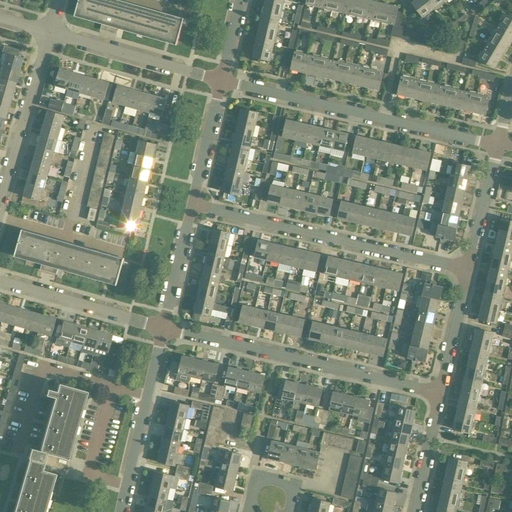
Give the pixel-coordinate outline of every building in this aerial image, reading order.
[(119,25),(170,40),(177,42),(183,21),(109,0),(78,0),(75,13),(102,21),(100,30),(116,35),(119,25)] [(265,0),(264,6),(281,10),(283,0),(265,0)] [(321,0),(320,7),(333,10),(335,0),(321,0)] [(335,0),(333,10),(346,13),(349,0),(335,0)] [(349,0),(346,13),(359,17),(363,0),(349,0)] [(366,0),(363,0),(359,17),(373,20),(377,2),(366,0)] [(433,9),(425,0),(415,0),(411,3),(422,17),(433,9)] [(425,0),(433,9),(443,1),(441,0),(425,0)] [(488,2),(486,0),(482,0),(477,4),(480,8),(488,2)] [(377,2),(373,20),(386,23),(390,5),(377,2)] [(470,10),(473,14),(480,8),(477,4),(470,10)] [(386,23),(393,24),(396,11),(397,7),(390,5),(386,23)] [(261,19),(278,23),(281,10),(264,6),(261,19)] [(399,26),(403,13),(396,11),(393,24),(399,26)] [(467,18),(465,14),(457,20),(460,24),(463,21),(465,23),(469,20),(467,18)] [(498,26),(511,33),(511,18),(505,14),(498,26)] [(258,31),(276,35),(278,23),(261,19),(258,31)] [(450,26),(452,29),(460,24),(457,20),(450,26)] [(397,37),(399,26),(393,24),(390,36),(397,37)] [(399,26),(397,37),(402,39),(405,27),(399,26)] [(492,37),(507,46),(511,37),(511,33),(498,26),(492,37)] [(405,27),(402,39),(408,40),(411,29),(405,27)] [(411,29),(408,40),(414,41),(417,30),(411,29)] [(417,30),(414,41),(420,43),(422,31),(417,30)] [(255,44),(273,48),(276,35),(258,31),(255,44)] [(422,31),(420,43),(426,44),(428,33),(422,31)] [(428,33),(426,44),(431,45),(434,34),(428,33)] [(434,34),(431,45),(437,47),(440,36),(434,34)] [(440,36),(437,47),(443,48),(446,37),(440,36)] [(446,37),(443,48),(449,50),(452,38),(446,37)] [(485,47),(501,57),(507,46),(492,37),(485,47)] [(452,38),(449,50),(455,51),(457,40),(452,38)] [(388,47),(390,41),(382,39),(380,45),(388,47)] [(457,40),(455,51),(461,52),(464,41),(457,40)] [(273,48),(255,44),(252,56),(270,60),(273,48)] [(364,49),(373,51),(373,53),(375,47),(365,44),(364,49)] [(1,53),(4,53),(1,66),(18,70),(21,58),(17,56),(18,50),(3,45),(1,53)] [(386,56),(388,50),(375,47),(373,53),(386,56)] [(501,57),(485,47),(478,59),(494,68),(501,57)] [(282,63),(289,65),(292,52),(285,50),(282,63)] [(303,72),(308,54),(295,51),(291,69),(303,72)] [(316,75),(320,57),(308,54),(303,72),(316,75)] [(419,57),(406,54),(404,61),(418,64),(419,57)] [(328,78),(332,60),(320,57),(316,75),(328,78)] [(461,64),(475,68),(476,61),(463,58),(461,64)] [(341,81),(345,63),(332,60),(328,78),(341,81)] [(353,84),(357,66),(345,63),(341,81),(353,84)] [(18,70),(1,66),(0,68),(0,78),(14,83),(18,70)] [(365,86),(369,69),(357,66),(353,84),(365,86)] [(67,89),(72,72),(59,69),(55,86),(67,89)] [(369,69),(365,86),(378,90),(382,72),(369,69)] [(72,72),(67,89),(79,93),(84,76),(72,72)] [(494,75),(481,72),(480,76),(480,77),(480,78),(493,81),(494,75)] [(84,76),(79,93),(92,96),(96,79),(84,76)] [(410,97),(414,80),(401,77),(397,94),(410,97)] [(14,83),(0,78),(0,91),(11,95),(14,83)] [(96,79),(92,96),(104,100),(109,83),(96,79)] [(422,100),(426,83),(414,80),(410,97),(422,100)] [(434,103),(439,86),(426,83),(422,100),(434,103)] [(125,106),(130,89),(117,85),(112,102),(125,106)] [(447,106),(451,89),(439,86),(434,103),(447,106)] [(130,89),(125,106),(137,109),(142,92),(130,89)] [(459,109),(463,91),(451,89),(447,106),(459,109)] [(11,95),(0,91),(0,104),(7,107),(11,95)] [(472,112),(476,94),(463,91),(459,109),(472,112)] [(142,92),(137,109),(149,113),(154,95),(142,92)] [(476,94),(472,112),(485,115),(489,97),(476,94)] [(154,95),(149,113),(162,116),(160,123),(167,125),(172,110),(164,108),(167,99),(154,95)] [(62,106),(64,101),(59,99),(58,101),(50,99),(50,100),(41,97),(39,105),(61,111),(63,106),(62,106)] [(71,105),(70,108),(63,106),(61,111),(73,115),(75,107),(71,105)] [(85,119),(87,113),(79,111),(80,108),(75,107),(73,115),(77,116),(85,119)] [(102,123),(108,125),(113,111),(106,109),(102,123)] [(239,121),(255,125),(258,113),(241,109),(241,110),(240,110),(238,117),(239,117),(239,121)] [(44,123),(61,128),(64,115),(47,110),(44,123)] [(277,130),(280,116),(273,115),(270,128),(277,130)] [(86,121),(80,120),(77,128),(83,129),(86,121)] [(294,139),(298,122),(286,120),(282,137),(294,139)] [(236,132),(252,136),(255,125),(239,121),(238,124),(236,124),(235,131),(236,131),(236,132)] [(298,122),(294,139),(307,142),(311,125),(298,122)] [(40,135),(57,140),(61,128),(44,123),(40,135)] [(311,125),(307,142),(319,145),(323,128),(311,125)] [(132,126),(130,132),(143,135),(145,130),(132,126)] [(323,128),(319,145),(331,148),(335,131),(323,128)] [(151,137),(155,139),(156,139),(157,133),(145,130),(143,135),(151,137)] [(335,131),(331,148),(344,151),(348,134),(335,131)] [(233,144),(250,148),(252,136),(236,132),(236,133),(234,133),(233,140),(234,140),(233,144)] [(103,139),(113,141),(114,135),(104,133),(103,139)] [(37,147),(54,152),(57,140),(40,135),(37,147)] [(365,156),(369,139),(356,136),(352,153),(365,156)] [(112,147),(113,141),(103,139),(102,144),(112,147)] [(369,139),(365,156),(377,159),(381,141),(369,139)] [(136,153),(153,157),(156,144),(139,140),(136,153)] [(381,141),(377,159),(389,162),(393,144),(381,141)] [(110,152),(112,147),(102,144),(100,150),(110,152)] [(230,156),(247,159),(250,148),(233,144),(232,148),(231,147),(229,154),(231,155),(230,156)] [(393,144),(389,162),(401,165),(405,147),(393,144)] [(33,159),(50,164),(54,152),(37,147),(33,159)] [(405,147),(401,165),(414,167),(418,150),(405,147)] [(109,158),(110,152),(100,150),(99,156),(109,158)] [(418,150),(414,167),(426,170),(431,153),(418,150)] [(153,157),(136,153),(133,165),(150,169),(153,157)] [(274,153),(273,158),(289,162),(291,156),(274,153)] [(108,164),(109,158),(99,156),(97,161),(108,164)] [(228,167),(244,171),(247,159),(230,156),(229,156),(227,163),(229,163),(228,167)] [(301,165),(303,159),(291,156),(289,162),(301,165)] [(30,172),(47,176),(50,164),(33,159),(30,172)] [(314,168),(315,162),(303,159),(301,165),(314,168)] [(438,172),(441,161),(432,159),(430,170),(435,171),(438,172)] [(273,161),(270,174),(275,176),(277,169),(287,171),(289,165),(273,161)] [(326,171),(327,165),(315,162),(314,168),(326,171)] [(328,162),(327,165),(326,171),(325,172),(342,176),(344,169),(345,166),(328,162)] [(450,175),(467,179),(470,166),(453,162),(450,175)] [(150,169),(133,165),(130,177),(148,181),(150,169)] [(293,166),(291,172),(299,174),(301,168),(293,166)] [(105,175),(106,169),(96,167),(95,172),(105,175)] [(225,179),(242,183),(244,171),(228,167),(227,171),(225,171),(224,178),(225,178),(225,179)] [(308,176),(309,170),(301,168),(299,174),(308,176)] [(351,178),(352,177),(359,178),(361,173),(344,169),(342,176),(351,178)] [(325,173),(313,171),(312,177),(324,180),(325,174),(325,173)] [(26,184),(43,189),(47,176),(30,172),(26,184)] [(104,181),(105,175),(95,172),(93,178),(104,181)] [(337,183),(338,180),(341,181),(342,176),(325,172),(325,173),(325,174),(324,180),(337,183)] [(467,179),(450,175),(447,187),(464,191),(467,179)] [(148,181),(130,177),(127,189),(145,194),(148,181)] [(402,182),(400,188),(408,190),(410,184),(407,184),(408,179),(401,177),(400,182),(402,182)] [(102,186),(104,181),(93,178),(92,184),(102,186)] [(242,183),(225,179),(225,180),(223,180),(222,187),(223,187),(222,191),(239,195),(242,183)] [(43,189),(26,184),(23,196),(40,201),(43,189)] [(91,190),(101,192),(102,186),(92,184),(91,190)] [(279,205),(283,188),(271,185),(267,202),(279,205)] [(263,188),(259,187),(257,186),(254,200),(260,201),(263,188)] [(394,196),(395,190),(383,187),(382,194),(394,196)] [(464,191),(447,187),(444,199),(461,203),(464,191)] [(292,208),(296,191),(283,188),(279,205),(292,208)] [(145,194),(127,189),(124,202),(142,206),(145,194)] [(101,192),(91,190),(89,195),(100,198),(101,192)] [(406,199),(408,193),(395,190),(394,196),(406,199)] [(304,211),(308,193),(296,191),(292,208),(304,211)] [(64,195),(59,193),(56,201),(62,203),(64,195)] [(316,214),(320,196),(308,193),(304,211),(316,214)] [(414,201),(416,195),(408,193),(406,199),(414,201)] [(100,198),(89,195),(88,201),(98,203),(100,198)] [(320,196),(316,214),(329,217),(333,199),(320,196)] [(461,203),(444,199),(442,211),(459,215),(461,203)] [(97,209),(98,203),(88,201),(87,207),(90,207),(97,209)] [(349,221),(353,204),(341,201),(336,218),(349,221)] [(142,206),(124,202),(121,214),(139,218),(142,206)] [(361,224),(365,207),(353,204),(349,221),(361,224)] [(94,221),(97,209),(90,207),(87,219),(94,221)] [(374,227),(378,210),(365,207),(361,224),(374,227)] [(402,216),(398,233),(411,236),(415,219),(408,217),(410,210),(404,208),(402,216)] [(104,219),(106,210),(100,209),(98,217),(104,219)] [(386,230),(390,213),(378,210),(374,227),(386,230)] [(459,215),(442,211),(439,224),(456,228),(459,215)] [(398,233),(402,216),(390,213),(386,230),(398,233)] [(139,218),(121,214),(118,227),(136,231),(139,218)] [(511,220),(502,219),(499,231),(511,234),(511,220)] [(97,220),(97,221),(95,227),(108,230),(110,223),(97,220)] [(456,228),(439,224),(431,222),(429,231),(430,231),(433,235),(435,235),(435,237),(440,238),(440,241),(446,242),(446,239),(453,241),(456,228)] [(210,241),(227,245),(230,233),(213,229),(212,233),(211,233),(209,240),(210,240),(210,241)] [(511,234),(499,231),(496,244),(511,247),(511,234)] [(117,282),(122,264),(123,261),(21,232),(15,253),(42,261),(40,269),(56,274),(59,265),(117,282)] [(244,249),(248,250),(252,237),(245,235),(242,248),(244,249)] [(266,260),(270,242),(258,239),(253,257),(266,260)] [(207,253),(224,256),(227,245),(210,241),(210,242),(209,242),(207,249),(208,249),(207,253)] [(270,242),(266,260),(279,263),(283,245),(270,242)] [(511,254),(511,247),(496,244),(493,256),(511,261),(511,254)] [(283,245),(279,263),(291,265),(295,248),(283,245)] [(295,248),(291,265),(303,268),(307,251),(295,248)] [(307,251),(303,268),(316,272),(320,254),(307,251)] [(205,264),(221,268),(224,256),(207,253),(207,256),(205,256),(204,263),(205,263),(205,264)] [(336,276),(340,259),(328,256),(324,273),(336,276)] [(490,269),(508,273),(511,261),(493,256),(490,269)] [(340,259),(336,276),(349,279),(353,262),(340,259)] [(353,262),(349,279),(361,282),(365,265),(353,262)] [(221,268),(205,264),(204,265),(203,265),(202,272),(203,272),(202,276),(218,280),(223,281),(224,277),(219,276),(221,268)] [(365,265),(361,282),(373,285),(377,268),(365,265)] [(377,268),(373,285),(385,288),(389,271),(377,268)] [(487,281),(505,285),(508,273),(490,269),(487,281)] [(389,271),(385,288),(398,291),(402,274),(389,271)] [(262,277),(246,273),(244,278),(261,282),(262,277)] [(199,288),(216,292),(218,280),(202,276),(201,280),(200,280),(198,287),(199,287),(199,288)] [(292,283),(287,282),(286,288),(298,291),(299,285),(300,285),(300,282),(292,281),(292,283)] [(422,296),(439,300),(440,300),(443,287),(435,286),(436,283),(430,281),(429,284),(424,283),(424,284),(422,284),(417,285),(416,286),(414,294),(422,296)] [(505,285),(487,281),(484,294),(502,298),(505,285)] [(246,288),(254,290),(256,284),(248,282),(246,288)] [(315,295),(323,297),(324,292),(323,291),(324,285),(318,283),(315,295)] [(197,299),(213,303),(216,292),(199,288),(199,289),(198,289),(196,296),(197,296),(197,299)] [(273,288),(271,294),(283,297),(285,291),(273,288)] [(289,292),(288,298),(296,300),(297,294),(289,292)] [(332,293),(331,299),(343,302),(345,296),(332,293)] [(303,302),(305,296),(297,294),(296,300),(303,302)] [(502,298),(484,294),(481,306),(499,310),(502,298)] [(345,296),(343,302),(355,305),(357,299),(345,296)] [(439,300),(422,296),(419,308),(436,312),(439,300)] [(235,309),(229,307),(213,304),(213,303),(197,299),(196,303),(195,303),(193,310),(194,310),(194,312),(210,315),(211,309),(227,313),(226,320),(232,322),(235,309)] [(364,307),(365,301),(357,299),(355,305),(364,307)] [(5,304),(0,321),(13,325),(18,308),(5,304)] [(251,325),(255,308),(242,305),(238,322),(251,325)] [(499,310),(481,306),(478,319),(496,323),(499,310)] [(18,308),(13,325),(25,328),(30,311),(18,308)] [(263,328),(267,311),(255,308),(251,325),(263,328)] [(436,312),(419,308),(416,320),(433,325),(436,312)] [(30,311),(25,328),(37,332),(42,315),(30,311)] [(275,331),(279,314),(267,311),(263,328),(275,331)] [(288,334),(292,317),(279,314),(275,331),(288,334)] [(392,317),(388,316),(379,314),(378,320),(391,322),(392,317)] [(42,315),(37,332),(40,333),(50,336),(55,319),(42,315)] [(292,317),(288,334),(301,337),(305,320),(292,317)] [(433,325),(416,320),(413,333),(430,337),(433,325)] [(56,337),(54,344),(61,346),(63,339),(70,341),(75,324),(62,321),(57,338),(56,337)] [(321,341),(325,325),(312,321),(308,338),(321,341)] [(75,324),(70,341),(82,345),(87,328),(75,324)] [(511,325),(505,324),(503,330),(511,332),(511,325)] [(333,344),(337,328),(325,325),(321,341),(333,344)] [(87,328),(82,345),(94,348),(99,331),(87,328)] [(345,347),(349,331),(337,328),(333,344),(345,347)] [(473,342),(491,346),(494,333),(476,329),(473,342)] [(502,336),(511,338),(511,332),(503,330),(502,336)] [(99,331),(94,348),(107,352),(111,335),(99,331)] [(358,350),(362,334),(349,331),(345,347),(358,350)] [(430,337),(413,333),(411,345),(428,349),(430,337)] [(370,353),(374,337),(362,334),(358,350),(370,353)] [(44,338),(39,337),(36,336),(32,348),(31,353),(39,356),(41,350),(44,338)] [(374,337),(370,353),(383,357),(387,340),(374,337)] [(21,344),(12,342),(10,348),(19,350),(21,344)] [(470,354),(488,358),(491,346),(473,342),(470,354)] [(428,349),(411,345),(410,345),(403,343),(401,352),(401,353),(401,352),(405,356),(407,357),(407,358),(412,359),(411,362),(417,363),(418,360),(425,362),(428,350),(428,349)] [(19,353),(16,361),(15,365),(21,367),(25,355),(19,353)] [(467,366),(485,370),(488,358),(470,354),(467,366)] [(64,363),(65,357),(58,355),(56,361),(64,363)] [(190,376),(194,359),(182,356),(178,373),(190,376)] [(65,357),(64,363),(72,365),(73,359),(65,357)] [(397,365),(404,368),(407,360),(399,358),(397,365)] [(194,359),(190,376),(202,379),(206,361),(194,359)] [(206,361),(202,379),(214,382),(218,364),(206,361)] [(21,367),(15,365),(12,377),(18,378),(21,367)] [(464,379),(482,383),(485,370),(467,366),(464,379)] [(236,387),(241,370),(228,367),(224,384),(236,387)] [(241,370),(236,387),(248,390),(252,372),(241,370)] [(252,372),(248,390),(260,393),(265,375),(252,372)] [(18,378),(12,377),(9,388),(15,390),(18,378)] [(461,391),(479,395),(482,383),(464,379),(461,391)] [(294,401),(298,383),(286,380),(281,398),(294,401)] [(12,511),(43,511),(54,473),(52,473),(52,471),(62,474),(68,475),(70,468),(72,461),(67,459),(67,458),(86,391),(57,383),(57,384),(58,384),(55,392),(46,389),(45,395),(54,398),(38,451),(30,448),(28,453),(27,457),(28,458),(27,460),(12,511)] [(212,383),(209,398),(215,399),(219,385),(212,383)] [(298,383),(294,401),(306,404),(310,386),(298,383)] [(221,401),(225,386),(219,385),(215,399),(221,401)] [(310,386),(306,404),(318,407),(322,389),(310,386)] [(189,390),(177,387),(175,387),(173,393),(187,397),(189,390)] [(15,390),(9,388),(5,400),(11,401),(15,390)] [(341,412),(345,394),(333,391),(329,409),(341,412)] [(459,404),(476,408),(479,395),(461,391),(459,404)] [(406,402),(407,395),(392,392),(391,399),(406,402)] [(345,394),(341,412),(353,415),(357,397),(345,394)] [(369,400),(357,397),(353,415),(359,416),(358,420),(370,423),(371,419),(372,414),(373,411),(374,407),(368,406),(369,400)] [(11,401),(5,400),(2,399),(1,404),(4,405),(2,411),(8,413),(11,401)] [(276,399),(272,413),(279,414),(283,400),(276,399)] [(169,413),(186,418),(189,405),(172,401),(169,413)] [(190,408),(205,411),(206,404),(192,401),(190,408)] [(380,418),(384,404),(377,402),(374,416),(380,418)] [(456,416),(473,420),(476,408),(459,404),(456,416)] [(217,413),(223,415),(225,408),(213,406),(211,412),(217,413)] [(395,419),(413,423),(416,411),(398,407),(395,419)] [(316,408),(313,422),(319,424),(323,410),(316,408)] [(2,411),(0,410),(0,423),(5,424),(8,413),(2,411)] [(326,425),(329,411),(323,410),(319,424),(326,425)] [(223,415),(217,413),(211,412),(210,418),(222,421),(223,415)] [(166,425),(183,429),(186,418),(169,413),(166,425)] [(242,419),(254,422),(255,415),(243,413),(242,419)] [(473,420),(456,416),(453,429),(470,433),(473,420)] [(222,421),(210,418),(209,424),(220,426),(222,421)] [(254,422),(242,419),(241,425),(247,426),(252,428),(254,422)] [(413,423),(395,419),(392,431),(410,435),(413,423)] [(270,423),(266,437),(273,439),(277,425),(270,423)] [(220,426),(209,424),(207,429),(219,432),(220,426)] [(163,437),(181,441),(183,429),(166,425),(163,437)] [(252,428),(247,426),(241,425),(239,431),(251,434),(252,428)] [(219,432),(207,429),(206,435),(218,438),(219,432)] [(410,435),(392,431),(390,443),(407,447),(410,435)] [(327,445),(330,433),(324,432),(320,446),(321,446),(327,448),(328,445),(327,445)] [(330,433),(327,445),(328,445),(333,446),(336,434),(330,433)] [(336,434),(333,446),(339,448),(339,447),(342,436),(336,434)] [(204,441),(216,444),(216,443),(218,438),(206,435),(204,441)] [(482,441),(495,444),(496,438),(483,435),(482,441)] [(342,436),(339,447),(339,448),(344,449),(347,437),(342,436)] [(160,449),(178,453),(181,441),(163,437),(160,449)] [(347,437),(344,449),(351,451),(354,439),(347,437)] [(511,441),(499,439),(498,445),(511,448),(511,443),(511,441)] [(363,453),(365,442),(358,440),(356,452),(363,453)] [(216,444),(204,441),(203,447),(217,451),(219,444),(216,443),(216,444)] [(280,461),(280,460),(284,443),(271,441),(267,458),(280,461)] [(291,464),(296,446),(284,443),(280,460),(280,461),(291,464)] [(407,447),(390,443),(387,454),(404,459),(407,447)] [(303,467),(308,449),(296,446),(291,464),(303,467)] [(209,449),(203,447),(201,458),(207,459),(209,449)] [(160,449),(157,461),(175,465),(178,453),(160,449)] [(308,449),(303,467),(316,469),(320,452),(308,449)] [(221,462),(239,466),(241,454),(224,450),(221,462)] [(404,459),(387,454),(384,466),(402,471),(404,459)] [(348,461),(360,464),(362,457),(350,455),(348,461)] [(447,471),(464,475),(467,462),(450,458),(447,471)] [(479,466),(493,470),(494,463),(481,460),(479,466)] [(360,464),(348,461),(347,467),(353,468),(359,470),(360,464)] [(239,466),(221,462),(218,474),(236,478),(239,466)] [(508,473),(510,467),(497,464),(496,470),(508,473)] [(191,468),(177,465),(176,471),(190,474),(191,468)] [(402,471),(384,466),(381,479),(399,483),(402,471)] [(359,470),(353,468),(347,467),(346,473),(357,476),(359,470)] [(152,484),(170,488),(173,475),(155,471),(152,484)] [(174,477),(188,481),(190,474),(176,471),(174,477)] [(444,483),(461,487),(464,475),(447,471),(444,483)] [(357,476),(346,473),(344,479),(356,481),(357,476)] [(365,474),(361,473),(359,479),(378,483),(379,477),(365,474)] [(236,478),(218,474),(215,486),(233,491),(236,478)] [(356,481),(344,479),(343,485),(355,487),(356,481)] [(360,497),(363,487),(376,490),(378,483),(359,479),(355,496),(360,497)] [(213,485),(199,482),(198,488),(212,491),(213,485)] [(441,496),(458,500),(461,487),(444,483),(441,496)] [(149,495),(150,496),(167,500),(170,488),(152,484),(149,495)] [(355,487),(343,485),(342,490),(353,493),(355,487)] [(196,494),(210,498),(212,491),(198,488),(196,494)] [(376,501),(394,505),(396,493),(379,489),(376,501)] [(353,493),(342,490),(340,497),(352,499),(353,493)] [(146,507),(164,511),(167,500),(150,496),(149,495),(146,507)] [(438,508),(454,511),(455,511),(458,500),(441,496),(438,508)] [(210,510),(220,511),(227,511),(230,502),(212,497),(210,510)] [(309,510),(316,511),(328,511),(330,502),(312,498),(309,510)] [(331,505),(346,508),(347,501),(333,498),(331,505)] [(391,511),(394,505),(376,501),(373,511),(391,511)]
